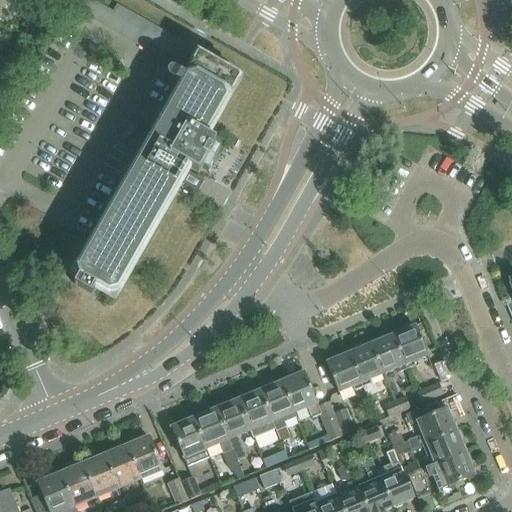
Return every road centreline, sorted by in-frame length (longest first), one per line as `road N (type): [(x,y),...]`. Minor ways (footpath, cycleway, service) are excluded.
road 1 (residential): [(258,278),(368,88)]
road 2 (residential): [(258,278),(299,312),(406,247),(446,249)]
road 3 (residential): [(346,74),(241,264)]
road 4 (residential): [(127,382),(182,358),(258,278)]
road 5 (residential): [(241,264),(127,382)]
road 6 (residential): [(55,415),(0,286)]
road 7 (residential): [(497,356),(475,376),(511,467)]
